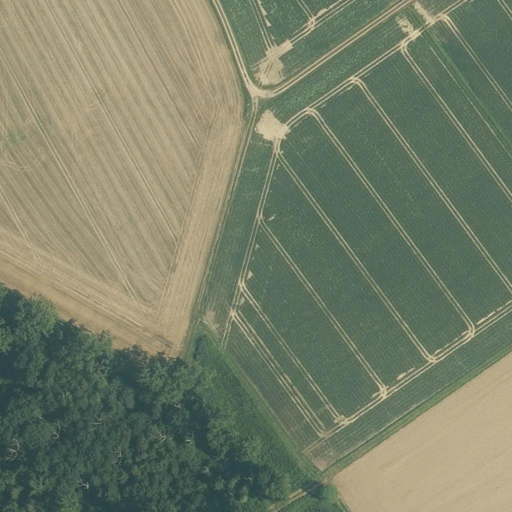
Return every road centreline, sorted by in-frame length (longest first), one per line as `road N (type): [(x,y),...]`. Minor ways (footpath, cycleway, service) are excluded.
road 1 (track): [(259,95),(179,375)]
road 2 (track): [(407,2),(270,97),(254,90),(217,0)]
road 3 (track): [(349,511),(325,477),(511,348)]
road 4 (track): [(411,0),(511,147)]
